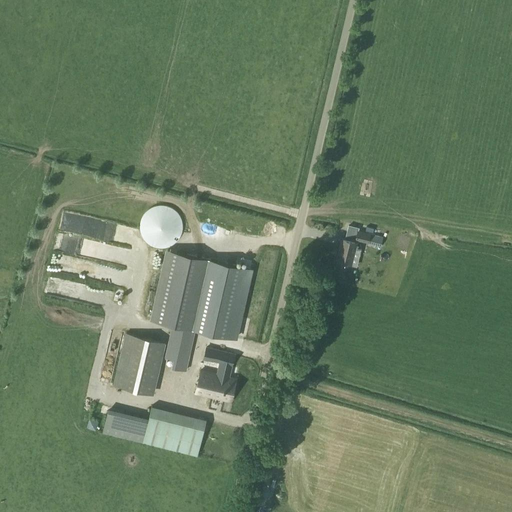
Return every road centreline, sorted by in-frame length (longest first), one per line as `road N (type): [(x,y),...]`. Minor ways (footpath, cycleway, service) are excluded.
road 1 (unclassified): [(231,511),(352,0)]
road 2 (track): [(511,446),(264,371)]
